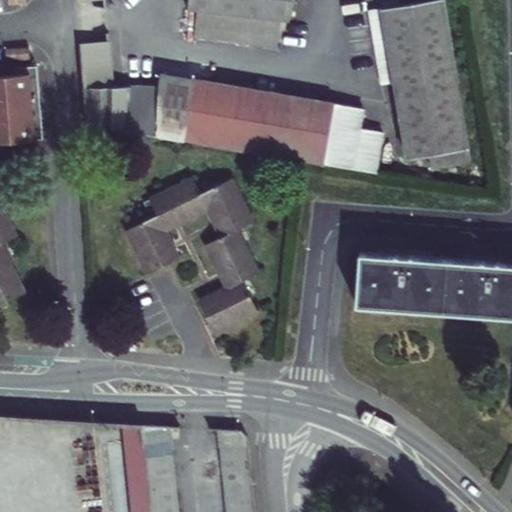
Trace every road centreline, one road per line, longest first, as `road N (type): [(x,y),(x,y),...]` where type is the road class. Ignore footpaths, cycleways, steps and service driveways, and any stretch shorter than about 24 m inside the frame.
road 1 (residential): [(53,20),(78,378)]
road 2 (residential): [(310,397),(126,372),(78,378)]
road 3 (residential): [(79,399),(306,412)]
road 4 (residential): [(496,511),(398,430),(310,397)]
road 5 (residential): [(306,412),(392,453),(462,511)]
